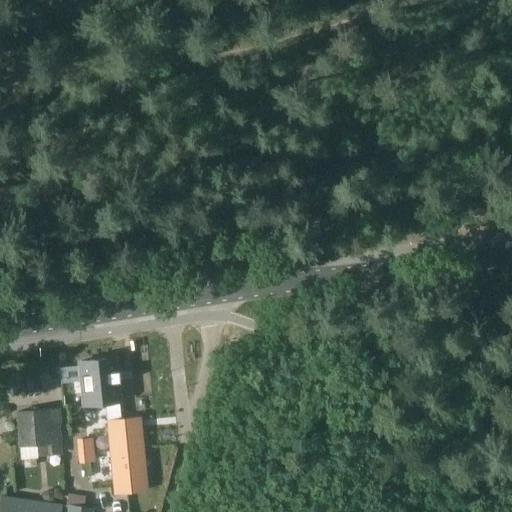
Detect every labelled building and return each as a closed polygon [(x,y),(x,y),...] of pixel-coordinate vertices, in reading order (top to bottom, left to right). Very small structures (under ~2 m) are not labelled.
[(114,359),(78,362),(80,375),(83,405),(105,403),(118,401),(119,401),(114,359)] [(42,444),(43,455),(61,453),(57,409),(15,412),(18,446),(42,444)] [(138,417),(107,421),(111,461),(123,460),(122,448),(142,446),(139,417),(138,417)] [(90,439),(77,440),(79,462),(93,461),(90,439)] [(123,460),(111,461),(114,487),(126,486),(127,491),(147,489),(142,446),(122,448),(123,460)] [(13,458),(14,472),(35,471),(34,456),(13,458)] [(0,511),(59,511),(60,504),(1,496),(0,506),(0,511)]
